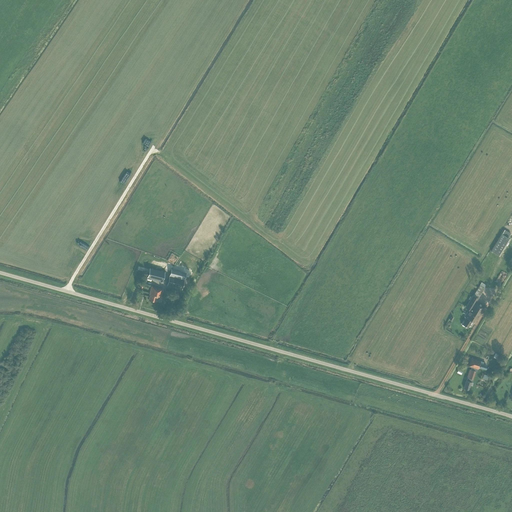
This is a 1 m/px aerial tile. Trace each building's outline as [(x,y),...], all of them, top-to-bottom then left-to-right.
[(508,238),(511,233),(505,229),(502,234),(501,234),(491,251),(499,256),(509,238),(508,238)] [(149,267),(147,277),(162,281),(164,271),(149,267)] [(182,290),(184,279),(169,275),(166,286),(182,290)] [(477,298),(481,293),(484,288),(480,285),(477,290),(473,295),(465,308),(468,310),(464,316),(466,317),(462,324),(468,327),(473,319),(476,321),(485,306),(476,301),(478,298),(477,298)] [(160,298),(162,289),(151,286),(149,293),(150,293),(148,299),(155,301),(156,297),(160,298)] [(485,369),(487,364),(483,363),(484,362),(481,361),(471,358),(469,366),(471,367),(471,369),(470,369),(467,377),(466,380),(464,388),(468,389),(470,385),(472,385),(473,382),(472,382),(472,379),(473,379),(475,371),(477,371),(479,367),(485,369)]
